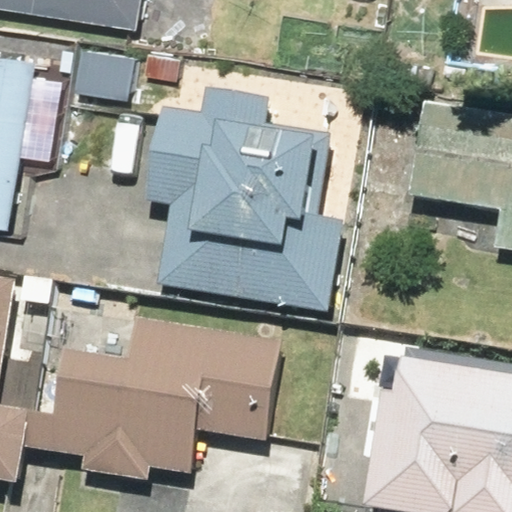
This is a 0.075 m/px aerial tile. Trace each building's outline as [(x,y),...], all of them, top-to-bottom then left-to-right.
[(0,0),(0,4),(148,29),(152,0),(0,0)] [(0,225),(20,228),(31,156),(58,160),(65,110),(38,106),(45,61),(0,54),(0,225)] [(168,293),(340,321),(355,228),(326,223),(340,142),(274,131),(279,106),(215,95),(211,120),(172,114),(157,208),(181,212),(168,293)] [(511,120),(433,108),(418,202),(511,217),(505,254),(511,254),(511,120)] [(28,288),(0,283),(0,487),(30,492),(36,455),(94,464),(91,478),(159,488),(161,474),(201,480),(208,438),(277,448),(292,347),(146,325),(139,368),(77,358),(67,423),(8,414),(28,288)] [(511,511),(511,370),(415,355),(407,404),(401,403),(399,411),(386,409),(377,465),(390,467),(383,511),(511,511)]
